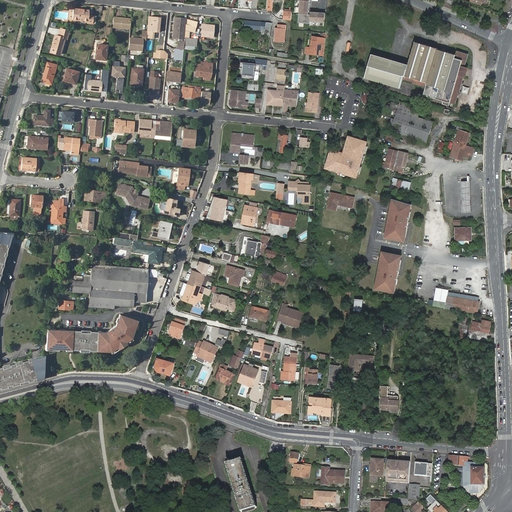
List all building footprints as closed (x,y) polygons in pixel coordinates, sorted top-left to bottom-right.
[(310,15),(309,16),(310,0),(301,0),(300,0),(299,24),(311,24),(311,23),(326,24),(327,13),(310,12),(310,15)] [(75,9),(74,20),(90,22),(90,24),(95,25),(96,17),(91,17),(91,11),(75,9)] [(160,17),(148,15),(147,30),(154,31),(158,32),(159,26),(158,26),(158,22),(159,22),(160,17)] [(114,17),(113,27),(130,29),(131,21),(122,19),(122,17),(114,17)] [(174,17),(174,24),(185,25),(186,18),(174,17)] [(197,22),(186,18),(185,25),(185,32),(184,37),(190,38),(190,32),(195,33),(197,22)] [(246,29),(272,32),(273,24),(247,21),(246,29)] [(173,31),(185,32),(185,25),(174,24),(173,31)] [(201,30),(201,36),(212,37),(213,26),(205,25),(205,30),(201,30)] [(277,28),(276,42),(285,43),(287,26),(280,25),(280,28),(277,28)] [(66,39),(68,39),(71,31),(63,29),(60,36),(56,35),(55,40),(65,43),(66,39)] [(146,36),(147,31),(142,30),(141,38),(129,37),(128,49),(142,50),(143,42),(146,42),(146,36)] [(173,31),(173,38),(184,39),(184,37),(185,32),(173,31)] [(324,55),(326,37),(313,36),(312,45),(312,46),(307,46),(306,52),(311,53),(324,55)] [(197,46),(197,39),(190,38),(184,37),(184,39),(184,42),(184,45),(197,46)] [(61,54),(65,43),(55,40),(51,51),(61,54)] [(458,94),(459,91),(463,76),(464,76),(466,67),(463,66),(466,54),(456,51),(455,53),(444,51),(445,48),(442,47),(441,50),(437,48),(437,47),(414,41),(408,64),(371,54),(364,78),(400,88),(402,78),(413,81),(412,82),(426,86),(424,95),(436,99),(437,97),(444,99),(444,101),(450,102),(455,104),(458,94)] [(96,44),(95,59),(105,59),(107,45),(96,44)] [(265,65),(266,60),(254,58),(254,63),(239,62),(239,67),(242,67),(241,78),(253,79),(254,71),(258,71),(258,66),(258,64),(265,65)] [(195,76),(210,78),(212,64),(206,63),(207,61),(203,61),(203,63),(204,63),(203,67),(196,66),(195,76)] [(48,63),(43,82),(52,84),(57,65),(48,63)] [(112,67),(111,75),(123,76),(124,68),(112,67)] [(66,68),(62,80),(75,84),(79,72),(66,68)] [(140,82),(141,82),(142,69),(131,68),(129,85),(139,85),(140,82)] [(285,80),(286,70),(277,69),(276,79),(285,80)] [(157,89),(159,89),(160,78),(157,78),(151,77),(149,92),(157,93),(157,89)] [(116,93),(123,93),(124,78),(117,78),(116,93)] [(106,92),(107,82),(104,81),(89,80),(89,81),(88,89),(87,90),(106,92)] [(183,90),(182,97),(199,99),(201,87),(189,86),(189,88),(186,87),(186,90),(183,90)] [(169,102),(178,103),(179,91),(170,90),(169,102)] [(231,90),(230,105),(232,107),(244,108),(244,102),(245,91),(231,90)] [(283,104),(284,92),(268,90),(267,104),(271,104),(271,103),(283,104)] [(282,106),(282,112),(286,112),(287,105),(296,106),(298,91),(284,90),(283,104),(282,106)] [(374,93),(363,90),(360,102),(371,105),(374,93)] [(200,102),(209,103),(210,92),(201,91),(200,102)] [(308,92),(307,103),(306,111),(316,112),(317,98),(315,97),(315,93),(308,92)] [(398,105),(389,133),(425,144),(432,123),(417,118),(419,114),(413,112),(414,110),(408,108),(398,105)] [(33,116),(32,125),(52,127),(53,120),(48,120),(49,112),(43,111),(42,117),(33,116)] [(61,112),(60,121),(75,123),(76,116),(72,115),(72,113),(61,112)] [(90,119),(89,127),(88,136),(98,137),(100,120),(90,119)] [(133,133),(135,121),(126,121),(121,120),(120,119),(114,119),(113,133),(124,134),(124,132),(133,133)] [(152,121),(139,120),(138,134),(150,135),(150,138),(154,138),(154,135),(155,124),(152,124),(152,121)] [(172,123),(160,121),(160,124),(155,124),(154,135),(171,137),(172,123)] [(190,128),(183,128),(181,146),(193,147),(194,131),(190,130),(190,128)] [(466,145),(470,133),(458,130),(455,141),(466,145)] [(231,152),(240,153),(240,146),(242,146),(243,145),(254,146),(255,136),(244,135),(244,136),(241,136),(242,135),(233,134),(231,152)] [(280,151),(280,152),(285,153),(288,135),(280,134),(279,139),(280,139),(282,140),(280,151)] [(365,142),(349,137),(348,140),(347,143),(346,142),(344,150),(341,153),(335,151),(335,153),(329,151),(329,153),(327,160),(324,167),(331,170),(353,176),(355,177),(365,142)] [(29,138),(28,149),(47,150),(48,139),(29,138)] [(57,140),(57,150),(70,151),(70,153),(70,155),(78,155),(79,140),(75,140),(71,140),(63,139),(63,140),(57,140)] [(440,141),(436,152),(442,153),(445,142),(440,141)] [(471,156),(474,148),(466,145),(455,141),(454,144),(456,144),(453,155),(450,154),(449,157),(461,161),(462,157),(467,158),(468,155),(471,156)] [(87,151),(88,143),(80,142),(79,150),(87,151)] [(125,144),(114,143),(114,152),(124,153),(125,144)] [(393,163),(387,162),(386,167),(398,170),(398,166),(404,167),(407,153),(395,151),(393,163)] [(240,164),(248,165),(248,156),(241,156),(240,164)] [(274,159),(266,158),(265,167),(273,168),(274,159)] [(23,159),(22,172),(36,172),(37,169),(40,169),(40,160),(23,159)] [(138,162),(119,160),(118,171),(136,173),(136,175),(146,176),(146,175),(147,166),(138,165),(138,162)] [(188,174),(189,169),(178,168),(177,184),(184,185),(187,185),(188,178),(186,178),(187,174),(188,174)] [(255,195),(256,191),(251,190),(253,180),(254,180),(255,174),(244,173),(243,183),(242,182),(240,193),(255,195)] [(394,177),(392,184),(397,186),(396,188),(409,192),(412,182),(394,177)] [(307,202),(309,184),(306,184),(306,181),(302,181),(302,182),(300,182),(296,178),(293,180),(286,180),(286,188),(296,188),(295,201),(307,202)] [(461,181),(462,212),(471,212),(470,181),(461,181)] [(122,183),(118,182),(115,194),(124,196),(130,205),(147,209),(149,198),(137,195),(138,192),(135,189),(134,188),(132,186),(126,184),(125,183),(123,183),(122,183)] [(284,184),(277,183),(276,193),(283,194),(284,184)] [(100,198),(105,199),(106,192),(86,189),(84,200),(99,202),(100,198)] [(30,194),(29,205),(33,206),(32,214),(40,214),(42,195),(30,194)] [(352,207),(353,198),(331,194),(328,209),(336,210),(337,204),(352,207)] [(178,209),(173,208),(175,199),(167,197),(163,212),(176,215),(178,209)] [(226,199),(215,197),(214,203),(212,203),(210,207),(213,208),(226,211),(227,206),(225,206),(226,199)] [(389,218),(386,237),(405,241),(407,226),(408,226),(409,222),(408,221),(409,217),(410,218),(410,217),(408,217),(409,211),(410,212),(411,204),(393,198),(393,199),(392,208),(393,208),(392,214),(391,218),(389,218)] [(16,215),(18,216),(19,200),(9,199),(8,219),(16,219),(16,215)] [(62,205),(53,204),(52,214),(50,214),(50,222),(61,223),(61,222),(61,218),(62,210),(62,205)] [(245,221),(255,223),(258,208),(246,205),(245,211),(247,211),(245,221)] [(212,213),(210,219),(221,221),(223,215),(225,215),(226,211),(213,208),(212,213)] [(83,210),(82,229),(92,230),(94,211),(83,210)] [(132,210),(128,224),(133,225),(137,211),(132,210)] [(291,225),(293,214),(271,210),(268,221),(291,225)] [(245,211),(242,223),(254,226),(255,223),(245,221),(247,211),(245,211)] [(152,231),(151,237),(168,241),(171,224),(160,221),(157,232),(152,231)] [(455,228),(455,240),(468,241),(471,241),(471,228),(455,228)] [(9,244),(12,234),(0,232),(0,241),(8,243),(9,244)] [(117,232),(116,237),(131,239),(137,240),(137,235),(117,232)] [(261,257),(269,236),(261,234),(259,242),(246,240),(243,254),(254,256),(259,257),(261,257)] [(114,237),(113,245),(132,248),(133,245),(130,245),(131,239),(114,237)] [(5,260),(6,256),(4,255),(5,252),(7,253),(8,247),(7,247),(8,243),(0,241),(0,272),(1,273),(3,267),(1,267),(2,263),(3,260),(5,260)] [(161,248),(133,244),(133,245),(132,248),(132,251),(149,254),(148,262),(159,264),(161,248)] [(266,248),(264,255),(274,258),(274,257),(281,259),(283,255),(275,253),(276,251),(266,248)] [(222,252),(221,258),(232,261),(234,255),(222,252)] [(402,255),(383,252),(379,275),(381,276),(380,281),(379,281),(377,289),(395,292),(397,284),(396,284),(397,279),(399,279),(398,279),(399,275),(400,270),(399,270),(402,255)] [(210,264),(200,261),(197,271),(205,273),(207,274),(210,264)] [(148,269),(91,264),(90,275),(83,275),(83,282),(70,281),(70,286),(66,285),(65,291),(89,293),(88,303),(113,305),(132,307),(133,302),(146,303),(148,269)] [(227,265),(224,275),(230,276),(228,282),(237,285),(240,275),(242,275),(243,270),(227,265)] [(197,271),(192,269),(191,273),(189,280),(192,281),(191,284),(189,283),(188,285),(193,286),(194,284),(195,284),(201,286),(205,273),(197,271)] [(273,274),(271,280),(283,285),(285,279),(273,274)] [(183,296),(184,296),(188,285),(187,284),(184,283),(180,294),(180,295),(183,296)] [(184,299),(195,303),(201,286),(195,284),(194,284),(193,286),(188,285),(184,296),(184,299)] [(449,290),(436,288),(434,300),(446,302),(447,296),(449,290)] [(225,307),(231,309),(235,299),(226,296),(227,295),(219,292),(219,293),(217,292),(213,291),(209,303),(212,305),(224,309),(225,307)] [(479,297),(451,292),(450,296),(479,302),(479,297)] [(477,314),(479,302),(450,296),(447,296),(446,302),(434,300),(434,301),(433,306),(442,307),(477,314)] [(353,299),(352,311),(361,311),(361,299),(353,299)] [(60,301),(59,309),(70,310),(71,302),(60,301)] [(250,306),(248,315),(265,320),(267,311),(250,306)] [(287,323),(287,324),(298,328),(302,313),(281,306),(277,319),(282,321),(287,323)] [(104,334),(100,334),(99,352),(113,353),(114,352),(115,351),(132,340),(133,340),(134,340),(137,330),(136,330),(138,326),(139,326),(140,322),(122,315),(121,319),(122,320),(121,324),(119,323),(118,327),(108,333),(104,333),(104,334)] [(467,317),(463,317),(460,333),(467,334),(468,325),(465,325),(467,317)] [(489,329),(489,321),(482,320),(481,323),(472,321),(470,329),(480,331),(480,328),(489,329)] [(173,321),(169,332),(174,335),(174,337),(180,339),(185,326),(173,321)] [(50,330),(47,329),(46,338),(45,349),(50,349),(50,348),(58,348),(58,349),(66,350),(66,349),(72,349),(72,350),(80,351),(80,350),(91,350),(91,352),(99,352),(100,334),(100,333),(92,332),(92,334),(83,333),(83,332),(66,331),(66,332),(61,332),(61,330),(57,330),(57,332),(53,331),(53,330),(50,330)] [(224,347),(226,341),(218,338),(216,344),(224,347)] [(194,349),(193,351),(197,353),(197,355),(210,361),(213,356),(218,347),(203,340),(202,342),(198,340),(195,347),(194,349)] [(273,347),(264,345),(254,343),(252,354),(261,356),(270,358),(273,347)] [(236,368),(243,351),(238,349),(236,355),(233,354),(229,365),(236,368)] [(372,357),(349,355),(348,370),(358,371),(358,369),(359,369),(359,365),(359,361),(367,362),(367,364),(371,365),(372,357)] [(44,378),(44,371),(42,372),(38,357),(32,359),(31,359),(32,361),(37,378),(37,380),(44,378)] [(285,357),(284,371),(283,379),(294,380),(296,357),(285,357)] [(158,358),(155,366),(157,371),(170,375),(174,364),(158,358)] [(37,378),(32,361),(29,361),(28,360),(22,362),(23,363),(16,365),(16,363),(10,365),(10,366),(3,368),(3,367),(0,367),(0,387),(0,388),(1,389),(8,387),(8,386),(11,385),(12,386),(20,384),(20,383),(27,381),(28,382),(34,380),(34,379),(37,378)] [(457,372),(459,378),(464,377),(460,362),(456,363),(458,372),(457,372)] [(226,368),(219,365),(218,368),(220,369),(215,380),(231,386),(235,374),(225,370),(226,368)] [(329,366),(327,389),(331,390),(333,391),(333,390),(336,390),(338,367),(329,366)] [(240,379),(255,385),(259,372),(245,367),(240,379)] [(306,367),(305,376),(305,383),(316,384),(317,370),(310,370),(310,368),(306,367)] [(467,395),(458,383),(448,391),(456,402),(467,395)] [(386,395),(387,386),(378,385),(377,397),(381,397),(381,401),(380,401),(379,408),(386,409),(386,407),(391,408),(391,411),(396,411),(397,400),(396,400),(396,396),(386,395)] [(316,412),(322,412),(330,413),(331,399),(309,397),(309,402),(313,402),(313,407),(311,407),(310,411),(312,412),(316,412)] [(285,411),(285,413),(290,413),(291,401),(273,400),(272,412),(280,412),(280,411),(285,411)] [(480,408),(466,405),(464,416),(458,415),(456,423),(477,427),(480,408)] [(205,426),(202,434),(210,438),(213,429),(205,426)] [(291,453),(290,462),(295,463),(295,459),(298,459),(299,454),(291,453)] [(468,456),(449,455),(449,465),(464,466),(465,486),(469,492),(479,492),(484,487),(484,485),(486,485),(486,468),(484,468),(484,466),(479,463),(468,462),(468,456)] [(243,511),(257,508),(243,459),(226,464),(239,511),(243,511)] [(384,460),(373,459),(373,464),(372,468),(373,468),(373,475),(378,476),(383,476),(384,460)] [(411,462),(389,460),(388,463),(387,482),(410,483),(411,462)] [(416,462),(415,475),(428,476),(432,476),(433,464),(416,462)] [(305,467),(302,467),(295,466),(295,470),(293,470),(293,476),(309,478),(311,466),(305,465),(305,467)] [(323,468),(322,485),(329,485),(329,483),(345,484),(345,471),(330,470),(330,468),(323,468)] [(411,485),(411,498),(420,499),(420,485),(411,485)] [(317,492),(316,506),(326,507),(327,502),(336,503),(337,493),(317,492)] [(448,511),(436,500),(431,495),(427,499),(433,504),(428,509),(430,511),(448,511)] [(374,502),(373,511),(390,511),(391,503),(374,502)] [(420,502),(412,510),(413,511),(424,511),(427,509),(420,502)]
